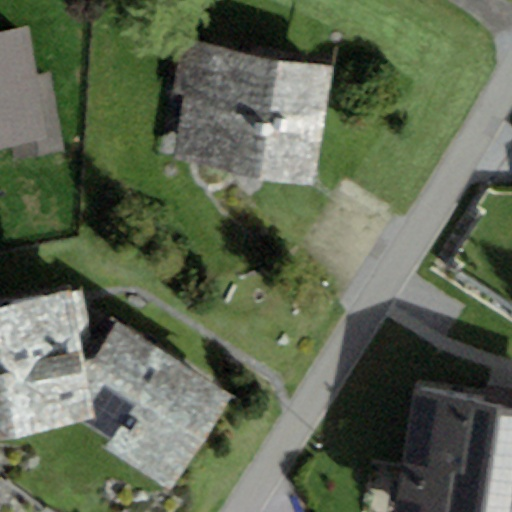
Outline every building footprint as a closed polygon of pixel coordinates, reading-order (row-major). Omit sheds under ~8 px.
[(53,74),(35,77),(26,29),(0,33),(0,149),(11,148),(13,161),(66,152),(53,74)] [(333,66),(180,43),(172,93),(186,95),(175,164),(315,185),(333,66)] [(82,364),(68,293),(0,306),(0,438),(93,420),(82,364)] [(233,399),(115,326),(82,364),(93,420),(93,427),(113,440),(105,453),(169,494),(233,399)] [(511,511),(511,413),(413,400),(396,511),(511,511)]
